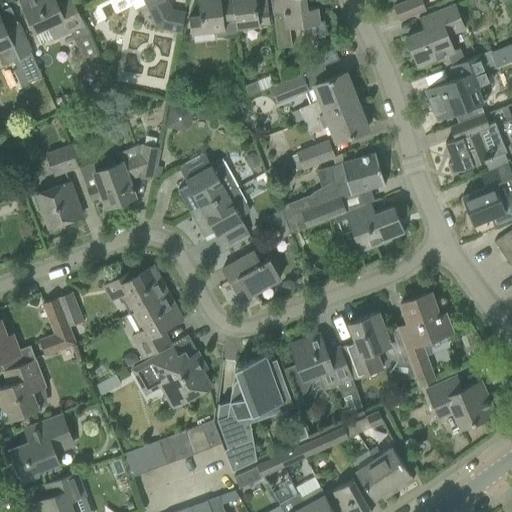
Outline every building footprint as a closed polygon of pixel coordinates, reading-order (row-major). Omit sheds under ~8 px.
[(85,63),(98,57),(72,0),(69,0),(58,5),(55,0),(20,0),(28,19),(34,31),(48,25),(54,38),(70,31),(85,63)] [(181,32),(184,14),(170,11),(164,0),(144,0),(159,27),(181,32)] [(221,20),(234,18),(232,0),(197,0),(200,16),(188,17),(190,34),(223,30),(221,20)] [(232,0),(234,18),(235,28),(269,24),(267,7),(257,8),(255,0),(232,0)] [(305,0),(271,0),(273,14),(277,48),(291,46),(289,27),(299,25),(309,24),(312,38),(327,34),(324,20),(319,21),(317,6),(306,8),(305,0)] [(399,20),(426,9),(422,0),(410,0),(394,7),(399,20)] [(463,30),(453,4),(419,17),(424,29),(406,37),(417,66),(452,52),(446,37),(463,30)] [(0,17),(0,58),(3,65),(10,62),(13,61),(16,69),(13,70),(21,86),(41,77),(31,53),(26,42),(18,24),(5,29),(0,17)] [(315,69),(320,67),(339,60),(334,48),(311,57),(315,69)] [(470,58),(451,66),(456,78),(426,90),(438,119),(442,117),(442,119),(453,114),(453,113),(461,109),(487,99),(481,85),(487,83),(486,80),(487,79),(484,73),(483,73),(481,69),(496,64),(490,50),(480,54),(470,58)] [(304,121),(304,122),(357,102),(345,72),(313,85),(319,101),(299,109),(300,110),(292,113),(296,124),(304,121)] [(307,91),(301,77),(272,88),(278,103),(307,91)] [(247,97),(260,92),(256,82),(243,88),(247,97)] [(367,128),(357,102),(304,122),(309,134),(329,127),(334,141),(349,136),(367,128)] [(171,103),(166,127),(181,131),(192,125),(195,108),(171,103)] [(461,109),(453,113),(453,114),(457,123),(483,112),(480,107),(463,114),(461,109)] [(454,139),(445,142),(453,161),(447,163),(451,173),(470,166),(485,160),(489,171),(496,168),(499,167),(507,164),(502,153),(505,152),(493,124),(488,126),(483,112),(457,123),(449,126),(454,139)] [(66,115),(65,119),(68,123),(72,122),(75,119),(74,115),(70,113),(66,115)] [(14,118),(2,123),(7,134),(19,130),(14,118)] [(327,142),(297,154),(303,169),(332,157),(327,142)] [(46,153),(54,174),(78,165),(70,144),(46,153)] [(93,162),(79,168),(90,199),(102,195),(106,207),(134,196),(128,178),(137,175),(151,178),(157,147),(142,144),(140,154),(122,161),(96,171),(93,162)] [(310,207),(292,214),(299,230),(336,216),(346,211),(341,197),(350,194),(365,189),(384,184),(375,153),(356,159),(341,163),(329,167),(333,180),(336,191),(308,201),(310,207)] [(187,184),(178,189),(191,213),(236,189),(223,164),(213,169),(211,165),(186,179),(185,179),(187,184)] [(485,187),(462,196),(473,225),(491,217),(496,228),(511,221),(511,176),(507,164),(499,167),(496,168),(489,171),(480,175),(485,187)] [(35,193),(41,209),(48,228),(82,215),(69,181),(35,193)] [(236,189),(191,213),(204,237),(214,231),(216,235),(222,232),(230,245),(249,235),(239,216),(248,211),(236,189)] [(346,211),(336,216),(345,238),(354,235),(360,251),(391,239),(390,237),(404,232),(394,206),(375,213),(370,202),(346,211)] [(281,211),(269,217),(275,227),(276,227),(285,222),(285,221),(281,211)] [(285,222),(276,227),(282,239),(290,234),(285,222)] [(500,252),(511,243),(511,229),(494,242),(500,252)] [(511,243),(500,252),(507,262),(511,258),(511,243)] [(254,251),(239,259),(222,269),(234,292),(243,287),(247,296),(280,278),(270,258),(261,263),(254,251)] [(129,271),(103,286),(111,300),(118,296),(121,301),(123,301),(128,298),(136,312),(167,294),(152,266),(132,277),(129,271)] [(313,266),(310,274),(318,277),(321,269),(313,266)] [(407,323),(397,327),(410,363),(420,389),(435,384),(433,380),(420,345),(452,333),(451,331),(445,313),(439,315),(430,292),(400,303),(407,323)] [(81,320),(78,312),(70,293),(57,299),(67,325),(81,320)] [(140,332),(132,336),(144,358),(152,354),(169,344),(161,330),(181,319),(167,294),(136,312),(142,323),(136,326),(140,332)] [(44,304),(51,322),(56,334),(41,340),(46,354),(74,343),(67,325),(57,299),(44,304)] [(405,363),(409,363),(410,363),(397,327),(396,327),(396,329),(386,333),(378,312),(348,323),(355,341),(343,346),(351,365),(356,378),(381,368),(375,351),(385,348),(386,351),(389,355),(392,358),(396,360),(400,362),(405,363)] [(0,321),(0,358),(2,358),(20,349),(14,333),(5,336),(0,321)] [(351,376),(347,366),(340,347),(327,352),(319,334),(290,345),(297,363),(284,368),(298,405),(303,403),(302,399),(310,381),(320,376),(324,387),(337,382),(343,397),(348,395),(354,411),(358,409),(360,408),(354,393),(356,392),(351,376)] [(178,403),(191,396),(208,386),(194,361),(201,358),(198,352),(180,362),(172,347),(133,369),(146,393),(159,386),(171,407),(178,403)] [(250,422),(293,406),(276,359),(268,361),(266,354),(234,366),(238,378),(237,378),(236,379),(234,380),(233,382),(232,384),(232,385),(231,390),(229,400),(219,404),(217,419),(228,449),(223,451),(231,471),(256,460),(250,422)] [(127,355),(123,357),(128,367),(137,362),(135,357),(127,355)] [(11,383),(0,386),(0,423),(19,416),(41,408),(35,391),(45,387),(46,386),(38,365),(35,359),(35,358),(6,369),(11,383)] [(456,377),(438,385),(426,390),(438,417),(453,410),(461,427),(494,413),(480,381),(461,389),(456,377)] [(54,452),(72,445),(60,413),(42,420),(23,427),(29,442),(7,450),(20,484),(60,469),(54,452)] [(367,419),(373,430),(384,425),(379,414),(367,419)] [(212,420),(200,424),(209,449),(222,445),(212,420)] [(186,430),(195,455),(209,449),(200,424),(186,430)] [(343,427),(332,433),(336,442),(348,437),(343,427)] [(186,430),(170,436),(179,461),(195,455),(186,430)] [(332,433),(320,438),(300,447),(305,457),(325,448),(336,442),(332,433)] [(158,441),(167,465),(179,461),(170,436),(158,441)] [(158,441),(147,445),(156,469),(167,465),(158,441)] [(135,450),(143,474),(156,469),(147,445),(135,450)] [(413,479),(399,458),(392,446),(381,453),(376,446),(369,452),(373,459),(395,492),(413,479)] [(300,447),(280,456),(284,466),(305,457),(300,447)] [(132,478),(143,474),(135,450),(123,454),(132,478)] [(273,471),(284,466),(280,456),(268,462),(273,471)] [(354,471),(362,482),(373,499),(381,494),(384,499),(395,492),(373,459),(354,471)] [(239,489),(262,479),(257,467),(234,477),(239,489)] [(34,511),(73,511),(69,500),(84,495),(78,480),(76,472),(45,483),(50,496),(31,503),(34,511)] [(314,476),(295,487),(301,497),(308,511),(333,511),(331,507),(325,495),(320,487),(314,476)] [(331,507),(333,511),(361,511),(369,508),(353,479),(333,490),(325,495),(331,507)] [(223,511),(218,496),(206,501),(210,511),(223,511)] [(292,497),(280,504),(284,511),(308,511),(301,497),(294,501),(292,497)] [(210,511),(206,501),(187,508),(188,511),(210,511)]
